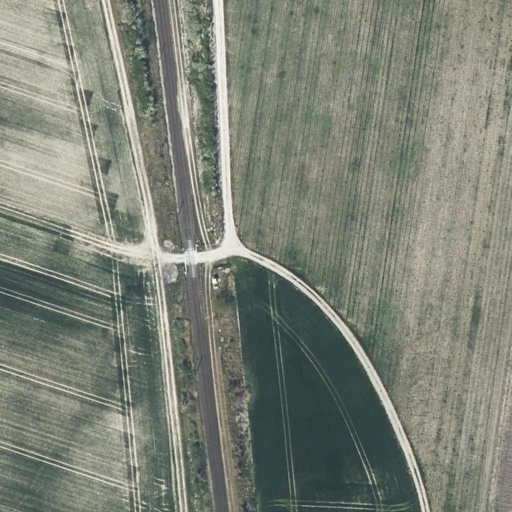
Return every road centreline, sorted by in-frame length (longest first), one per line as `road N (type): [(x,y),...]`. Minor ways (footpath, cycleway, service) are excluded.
road 1 (track): [(246,252),(321,301),(361,349),(425,511)]
road 2 (track): [(160,259),(104,0)]
road 3 (track): [(246,252),(229,234),(219,0)]
road 4 (track): [(208,255),(233,511)]
road 5 (track): [(171,0),(211,254)]
road 6 (track): [(178,511),(160,259)]
road 7 (track): [(160,259),(0,207)]
